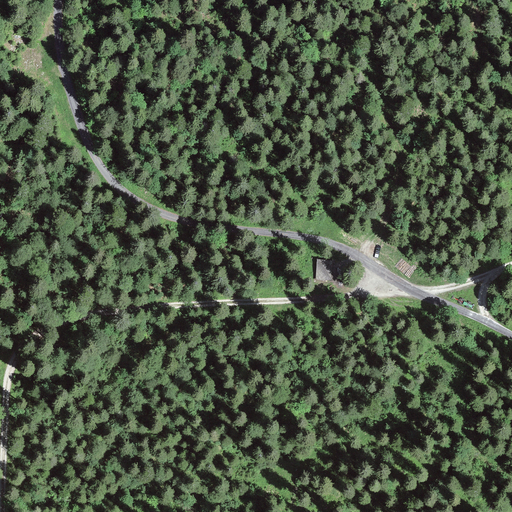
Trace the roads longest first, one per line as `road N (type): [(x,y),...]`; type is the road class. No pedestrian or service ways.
road 1 (track): [(416,291),(127,306),(53,320),(25,339),(7,374),(4,511)]
road 2 (track): [(285,233),(176,218),(116,187),(95,158),(70,88),(59,0)]
road 3 (track): [(285,233),(326,240),(416,291)]
